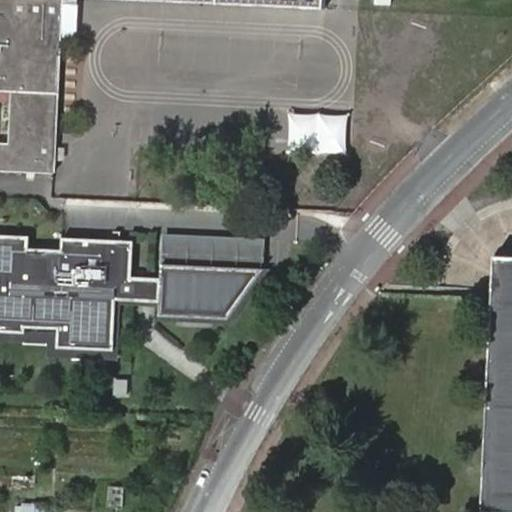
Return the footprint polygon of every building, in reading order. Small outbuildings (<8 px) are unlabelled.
[(133,0),(322,9),(322,0),(0,0),(0,171),(54,174),(59,0),(133,0)] [(27,236),(0,234),(0,331),(24,332),(24,331),(56,333),(56,347),(112,349),(114,299),(158,301),(158,315),(227,317),(262,267),(161,263),(159,277),(130,276),(131,240),(60,237),(60,250),(27,248),(27,236)] [(511,511),(511,258),(491,258),(490,289),(489,311),(479,511),(511,511)] [(123,509),(126,486),(108,485),(106,508),(123,509)] [(16,511),(49,511),(50,504),(17,503),(16,511)]
